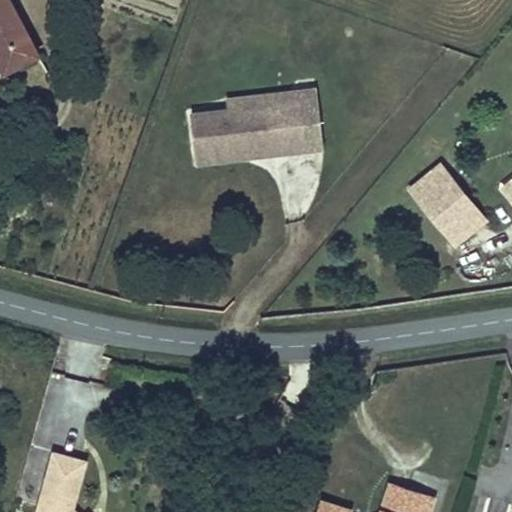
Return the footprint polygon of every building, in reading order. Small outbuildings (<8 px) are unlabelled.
[(21,0),(0,0),(0,50),(10,74),(47,57),(21,0)] [(326,149),(320,89),(234,98),(235,111),(305,102),(310,151),(326,149)] [(235,111),(196,115),(202,163),(310,151),(305,102),(235,111)] [(25,137),(18,161),(52,171),(57,148),(25,137)] [(411,189),(439,223),(465,201),(437,166),(411,189)] [(465,201),(439,223),(455,241),(481,220),(465,201)] [(76,511),(73,508),(87,461),(55,452),(36,511),(76,511)] [(427,511),(432,496),(389,483),(380,511),(348,511),(350,510),(321,502),(317,511),(427,511)]
